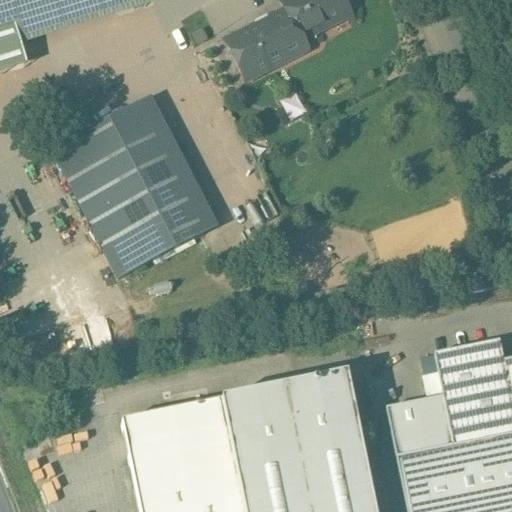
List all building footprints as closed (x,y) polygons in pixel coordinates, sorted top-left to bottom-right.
[(0,0),(0,76),(24,68),(14,32),(120,0),(0,0)] [(339,0),(286,0),(279,4),(285,14),(297,39),(300,44),(350,18),(339,0)] [(261,57),(297,39),(285,14),(270,22),(265,20),(255,25),(254,30),(246,34),(249,40),(259,58),(261,57)] [(227,51),(249,40),(246,34),(224,45),(227,51)] [(306,55),(300,44),(297,39),(261,57),(269,72),(268,72),(269,74),(306,55)] [(268,72),(269,72),(261,57),(259,58),(249,40),(227,51),(244,84),(268,72)] [(136,110),(50,154),(117,282),(203,238),(136,110)] [(457,286),(459,298),(484,294),(482,282),(457,286)] [(442,403),(453,452),(511,440),(511,365),(502,367),(498,347),(433,361),(442,403)] [(371,511),(345,382),(219,407),(240,511),(371,511)] [(453,452),(442,403),(385,415),(395,465),(453,452)] [(240,511),(219,407),(122,428),(139,511),(240,511)] [(511,511),(511,440),(453,452),(395,465),(404,511),(511,511)]
